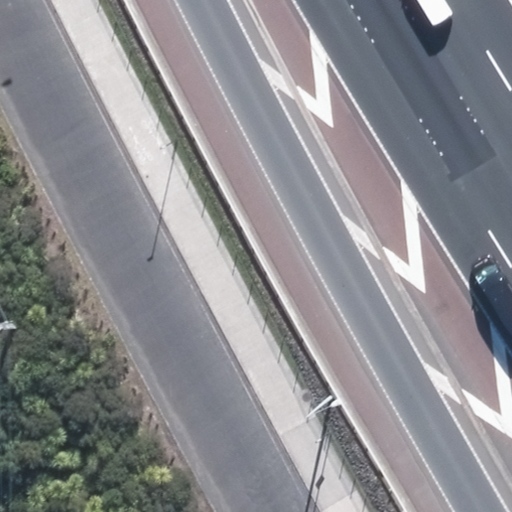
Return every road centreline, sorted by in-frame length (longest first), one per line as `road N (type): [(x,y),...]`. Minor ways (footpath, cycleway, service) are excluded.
road 1 (motorway): [(479,511),(204,0)]
road 2 (motorway): [(511,173),(408,0)]
